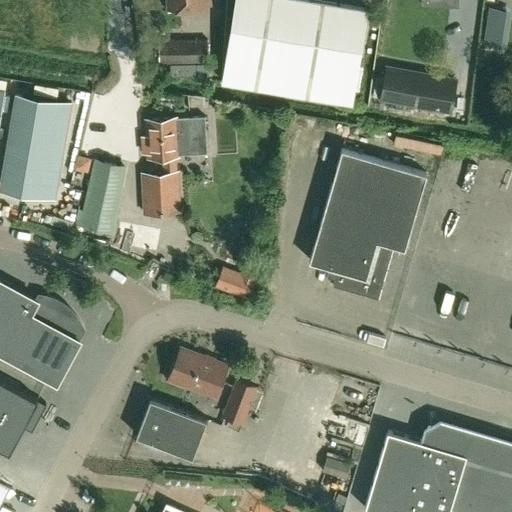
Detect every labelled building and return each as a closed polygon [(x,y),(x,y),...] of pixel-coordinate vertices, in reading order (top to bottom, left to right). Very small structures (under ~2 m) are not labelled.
[(165,0),(167,9),(211,5),(209,0),(165,0)] [(227,0),(222,78),(224,78),(224,80),(352,102),(368,7),(324,0),(227,0)] [(500,46),(505,19),(489,16),(485,43),(500,46)] [(160,62),(208,61),(208,37),(159,37),(160,62)] [(386,63),(379,99),(451,112),(457,77),(386,63)] [(71,101),(23,93),(7,189),(55,197),(71,101)] [(190,133),(205,132),(204,115),(189,116),(189,115),(147,118),(149,155),(191,152),(190,133)] [(405,246),(427,171),(342,146),(310,258),(330,264),(328,271),(336,274),(333,284),(379,297),(394,243),(405,246)] [(114,232),(128,165),(96,158),(82,225),(114,232)] [(144,211),(180,209),(178,170),(142,172),(144,211)] [(42,294),(39,293),(36,298),(0,278),(0,350),(57,381),(80,338),(76,337),(83,325),(81,322),(79,319),(77,316),(75,313),(72,310),(70,308),(67,305),(65,303),(62,301),(59,300),(55,298),(52,297),(49,295),(45,294),(42,294)] [(215,394),(227,363),(181,346),(174,363),(171,362),(165,378),(181,384),(182,381),(215,394)] [(0,446),(9,451),(23,425),(32,430),(33,427),(31,426),(37,416),(39,417),(46,403),(0,378),(0,446)] [(241,420),(255,385),(237,378),(224,413),(241,420)] [(207,418),(150,396),(136,434),(192,456),(207,418)] [(420,438),(388,428),(365,506),(383,511),(511,511),(511,437),(440,416),(424,425),(421,434),(420,438)] [(186,511),(168,503),(164,511),(186,511)]
